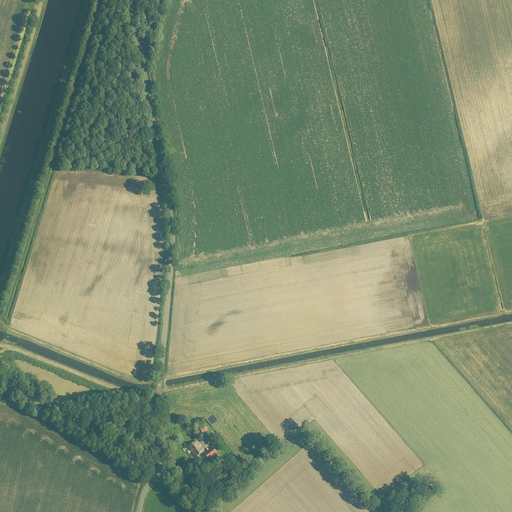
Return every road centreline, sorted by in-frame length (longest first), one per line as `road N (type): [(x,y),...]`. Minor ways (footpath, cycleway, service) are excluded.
road 1 (tertiary): [(165,470),(154,433),(172,217),(129,0)]
road 2 (track): [(160,377),(373,337)]
road 3 (track): [(159,382),(7,330)]
road 4 (unclassified): [(0,140),(41,0)]
